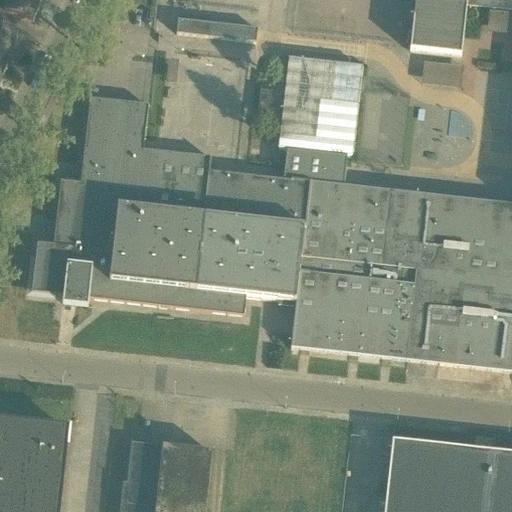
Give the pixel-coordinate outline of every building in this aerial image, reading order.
[(36,0),(8,0),(7,4),(0,1),(0,12),(33,24),(41,2),(36,0)] [(511,0),(415,0),(415,1),(411,1),(411,3),(415,3),(413,19),(409,19),(409,20),(413,21),(409,54),(461,59),(467,7),(511,11),(511,209),(343,191),(347,159),(351,159),(362,69),(288,61),(278,151),(287,152),(283,184),(210,175),(209,174),(211,160),(142,153),(143,145),(144,145),(148,108),(90,101),(80,186),(60,184),(56,226),(61,226),(60,235),(55,234),(53,248),(37,246),(35,265),(32,295),(52,297),(52,298),(63,299),(62,308),(88,311),(89,302),(244,319),(246,300),(295,305),(290,351),(292,351),(292,349),(348,356),(511,374),(511,0)] [(257,31),(177,22),(176,36),(256,45),(257,31)] [(0,55),(9,59),(17,36),(0,30),(0,55)] [(9,59),(0,55),(0,80),(1,81),(9,59)] [(0,511),(59,511),(67,444),(68,432),(0,424),(0,511)] [(475,440),(474,450),(491,452),(492,442),(475,440)] [(131,445),(126,487),(123,487),(121,506),(155,510),(154,511),(205,511),(212,455),(131,445)] [(511,511),(511,458),(392,445),(384,511),(511,511)]
